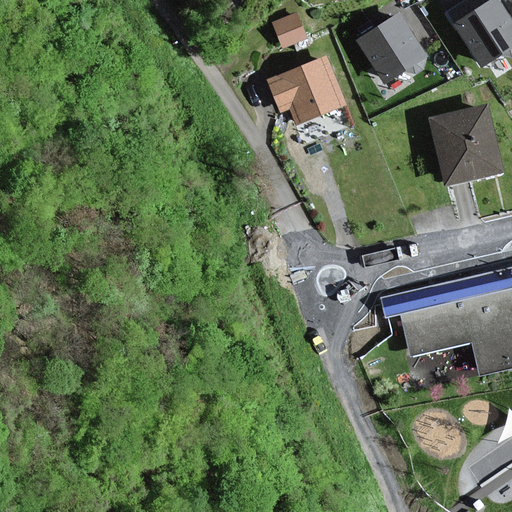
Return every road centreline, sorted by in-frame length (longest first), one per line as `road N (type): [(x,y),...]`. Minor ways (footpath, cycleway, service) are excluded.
road 1 (residential): [(310,274),(253,141),(159,0)]
road 2 (residential): [(399,511),(329,343),(310,274)]
road 3 (residential): [(511,231),(310,274)]
